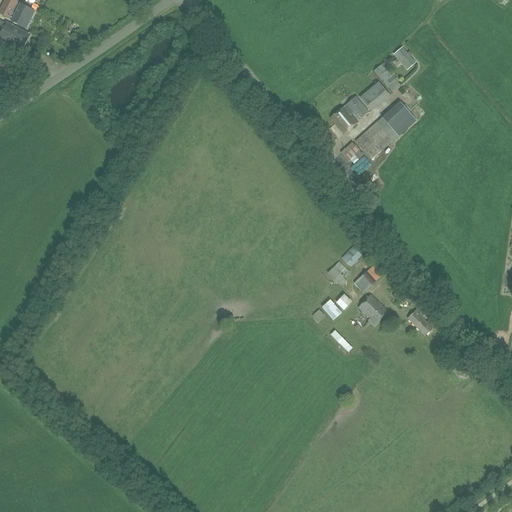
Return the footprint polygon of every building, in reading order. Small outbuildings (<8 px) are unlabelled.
[(20,5),(16,2),(17,0),(16,0),(5,0),(0,11),(0,13),(12,20),(11,22),(25,29),(35,10),(21,2),(20,5)] [(0,37),(0,38),(9,43),(8,45),(9,45),(9,44),(22,51),(30,36),(0,20),(0,28),(3,30),(0,37)] [(393,55),(407,71),(416,63),(411,57),(412,55),(409,52),(408,53),(403,47),(393,55)] [(374,72),(387,87),(388,86),(392,92),(400,85),(395,80),(396,79),(383,64),(374,72)] [(371,111),(390,96),(378,82),(359,97),(371,111)] [(357,123),(351,115),(353,113),(359,120),(369,112),(356,96),(346,104),(346,105),(343,107),(344,108),(331,118),(343,134),(357,123)] [(382,118),(398,137),(416,121),(399,102),(382,118)] [(398,137),(382,118),(355,142),(371,160),(398,137)] [(347,255),(357,260),(364,247),(353,242),(347,255)] [(342,273),(344,274),(346,276),(349,272),(347,270),(338,263),(328,274),(342,288),(347,282),(340,274),(342,273)] [(375,265),(354,283),(363,294),(384,275),(375,265)] [(403,296),(398,291),(393,296),(398,302),(403,296)] [(369,321),(375,327),(388,312),(371,296),(358,309),(370,320),(369,321)] [(341,313),(330,300),(322,307),(333,320),(341,313)] [(425,337),(433,328),(437,325),(431,319),(427,323),(422,318),(426,314),(421,308),(418,310),(417,309),(415,311),(408,319),(425,337)] [(338,325),(334,330),(351,348),(356,343),(338,325)]
